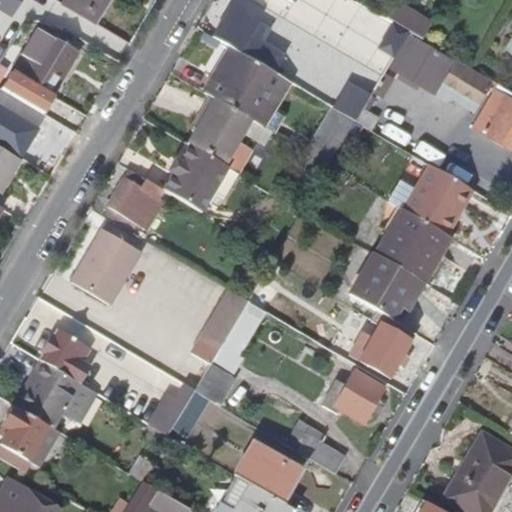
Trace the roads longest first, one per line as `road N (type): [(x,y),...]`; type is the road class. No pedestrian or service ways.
road 1 (residential): [(185,0),(0,312)]
road 2 (residential): [(511,264),(364,511)]
